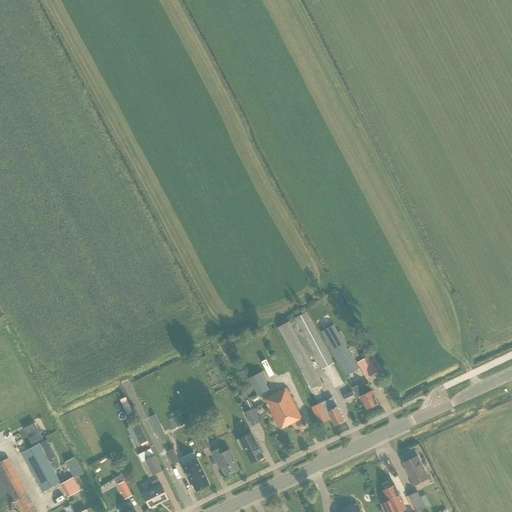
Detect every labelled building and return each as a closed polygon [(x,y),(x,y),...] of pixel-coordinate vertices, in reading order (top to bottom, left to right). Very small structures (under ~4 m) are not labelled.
[(322,369),(334,363),(306,312),(295,318),(322,369)] [(311,389),(322,383),(289,321),(278,327),(311,389)] [(333,323),(320,330),(346,375),(358,368),(333,323)] [(377,372),(368,356),(357,362),(367,378),(377,372)] [(269,389),(260,372),(249,377),(258,395),(269,389)] [(367,410),(378,404),(376,398),(373,390),(372,391),(369,384),(364,386),(363,383),(353,388),(357,398),(361,396),(367,410)] [(341,396),(350,391),(347,385),(338,390),(341,396)] [(280,429),(302,418),(286,388),(264,399),(280,429)] [(126,397),(121,400),(128,415),(133,412),(126,397)] [(333,397),(312,407),(320,423),(328,419),(325,415),(329,413),(335,425),(344,420),(333,397)] [(249,399),(245,401),(248,409),(253,406),(249,399)] [(252,425),(260,421),(254,408),(246,412),(252,425)] [(146,441),(138,423),(131,426),(140,444),(146,441)] [(263,457),(255,442),(250,433),(237,440),(242,449),(244,448),(252,463),(263,457)] [(210,446),(205,435),(197,439),(203,450),(210,446)] [(39,443),(21,453),(43,492),(60,482),(39,443)] [(222,468),(226,476),(239,469),(230,449),(224,452),(221,447),(212,452),(220,468),(222,468)] [(162,471),(151,448),(138,455),(142,462),(146,460),(154,475),(162,471)] [(180,461),(173,448),(167,452),(173,464),(180,461)] [(114,451),(110,453),(114,461),(118,459),(114,451)] [(428,478),(417,456),(403,462),(414,485),(428,478)] [(38,511),(9,457),(0,461),(0,495),(1,497),(11,491),(21,511),(38,511)] [(196,491),(209,484),(197,459),(182,466),(190,484),(192,483),(196,491)] [(81,490),(74,476),(61,484),(68,497),(81,490)] [(150,483),(153,489),(143,493),(150,508),(168,499),(161,484),(161,485),(158,479),(150,483)] [(132,496),(124,481),(117,485),(125,500),(132,496)] [(401,511),(407,510),(395,485),(383,491),(388,501),(382,504),(385,511),(401,511)] [(417,492),(408,496),(416,511),(425,508),(430,505),(425,494),(420,497),(417,492)] [(136,511),(134,508),(133,508),(129,502),(124,504),(128,511),(125,511),(136,511)] [(361,511),(356,503),(340,511),(361,511)]
